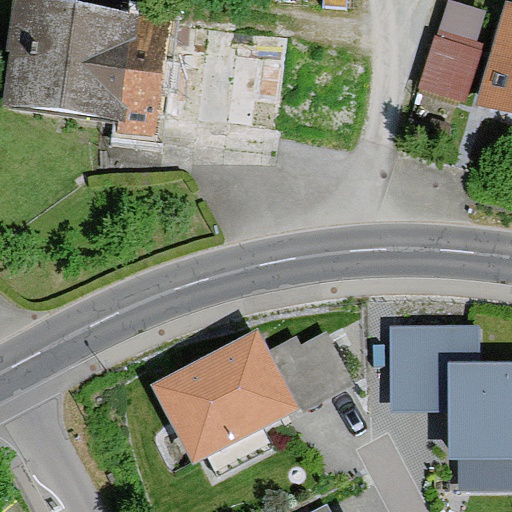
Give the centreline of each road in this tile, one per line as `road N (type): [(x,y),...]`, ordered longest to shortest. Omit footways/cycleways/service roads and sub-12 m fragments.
road 1 (tertiary): [(370,247),(196,280),(2,369)]
road 2 (residential): [(370,247),(399,65)]
road 3 (residential): [(2,369),(72,511)]
road 4 (tertiary): [(511,257),(370,247)]
